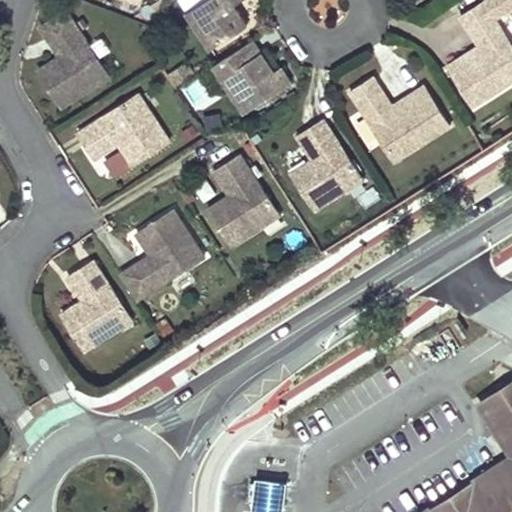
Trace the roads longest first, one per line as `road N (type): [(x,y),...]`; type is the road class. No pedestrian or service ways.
road 1 (residential): [(0,273),(41,234),(48,203),(44,162),(1,81),(21,0)]
road 2 (secondary): [(370,294),(341,299),(208,398),(119,438)]
road 3 (secondary): [(168,483),(209,432),(347,324),(370,294)]
road 4 (residential): [(98,435),(71,410),(0,290)]
road 5 (residential): [(296,0),(295,31),(303,43),(329,52),(362,29),(359,0)]
